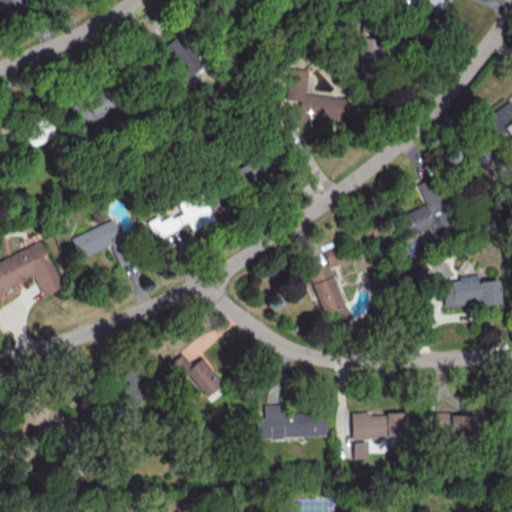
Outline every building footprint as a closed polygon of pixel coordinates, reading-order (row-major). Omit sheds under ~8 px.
[(0,0),(9,0),(14,11),(0,15),(0,0)] [(398,0),(397,7),(438,11),(438,0),(398,0)] [(379,65),(380,32),(359,31),(358,64),(379,65)] [(157,48),(179,80),(200,66),(178,34),(157,48)] [(304,93),(307,69),(288,67),(285,99),(298,100),(297,111),(284,110),(283,124),(311,127),(312,117),(343,120),(345,97),(304,93)] [(114,80),(125,104),(96,119),(97,121),(79,130),(67,106),(84,97),(85,99),(98,92),(97,89),(114,80)] [(511,141),(511,104),(508,99),(480,119),(492,135),(502,128),(511,141)] [(21,147),(52,137),(45,115),(14,124),(21,147)] [(267,170),(260,155),(232,168),(239,184),(267,170)] [(424,204),(397,215),(406,235),(427,227),(430,233),(452,223),(432,177),(415,184),(424,204)] [(153,237),(186,224),(189,230),(211,221),(199,189),(174,200),(179,212),(157,221),(156,216),(146,220),(153,237)] [(68,238),(111,216),(132,258),(118,265),(108,244),(78,258),(68,238)] [(0,258),(36,239),(60,284),(41,294),(30,275),(11,285),(10,283),(0,288),(0,258)] [(342,245),(322,252),(327,267),(347,260),(342,245)] [(325,263),(342,304),(321,313),(304,271),(325,263)] [(440,282),(443,307),(499,300),(496,278),(476,281),(475,274),(456,276),(456,280),(440,282)] [(168,362),(180,378),(186,373),(203,396),(220,383),(200,356),(190,364),(181,353),(168,362)] [(107,403),(126,417),(143,394),(124,381),(107,403)] [(65,440),(74,419),(27,398),(18,418),(65,440)] [(325,435),(324,412),(283,413),(283,403),(262,404),(263,417),(255,417),(256,437),(325,435)] [(405,411),(349,413),(350,438),(406,436),(405,411)] [(351,442),(351,458),(366,457),(366,441),(351,442)]
